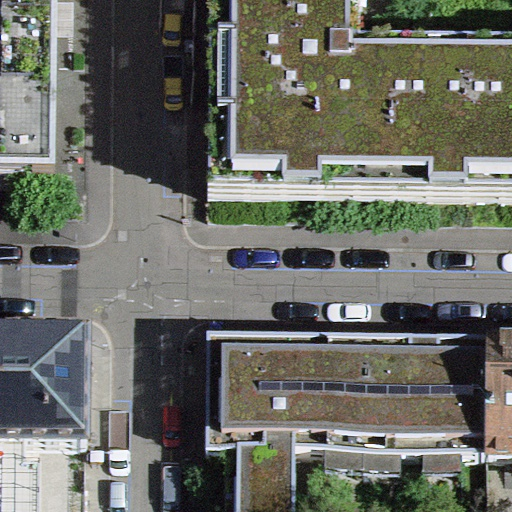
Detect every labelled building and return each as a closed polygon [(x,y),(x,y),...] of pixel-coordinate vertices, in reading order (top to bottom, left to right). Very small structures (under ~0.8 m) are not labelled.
[(0,0),(0,189),(54,190),(56,86),(57,0),(0,0)] [(360,0),(209,0),(210,44),(208,202),(511,204),(511,54),(483,55),(406,54),(360,54),(360,20),(360,0)] [(86,452),(87,342),(16,341),(0,341),(0,511),(38,511),(39,472),(27,462),(27,451),(86,452)] [(294,511),(295,462),(364,463),(365,346),(276,345),(207,345),(206,461),(225,461),(224,511),(294,511)] [(488,464),(489,348),(419,347),(365,346),(364,463),(488,464)] [(511,347),(503,348),(489,348),(488,464),(511,464),(511,347)]
